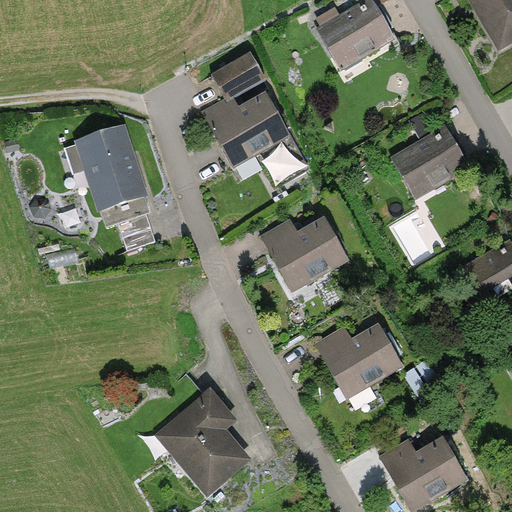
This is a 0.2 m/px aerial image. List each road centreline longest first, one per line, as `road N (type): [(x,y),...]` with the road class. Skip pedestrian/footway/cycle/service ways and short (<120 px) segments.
road 1 (residential): [(348,511),(229,294),(158,92)]
road 2 (residential): [(511,162),(417,0)]
road 3 (track): [(158,92),(142,101),(91,92),(0,101)]
